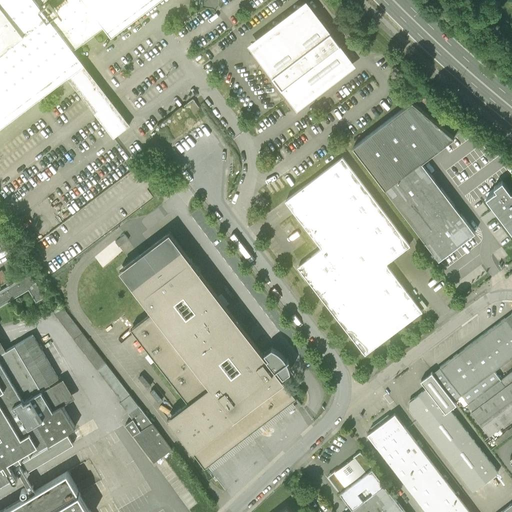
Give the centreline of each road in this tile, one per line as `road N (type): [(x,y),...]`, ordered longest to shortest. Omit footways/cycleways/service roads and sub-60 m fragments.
road 1 (unclassified): [(342,400),(341,366),(215,205),(201,158)]
road 2 (unclassified): [(342,400),(360,396),(498,295),(511,294)]
road 3 (primary): [(391,0),(511,106)]
road 4 (unclassified): [(233,511),(335,417),(342,400)]
